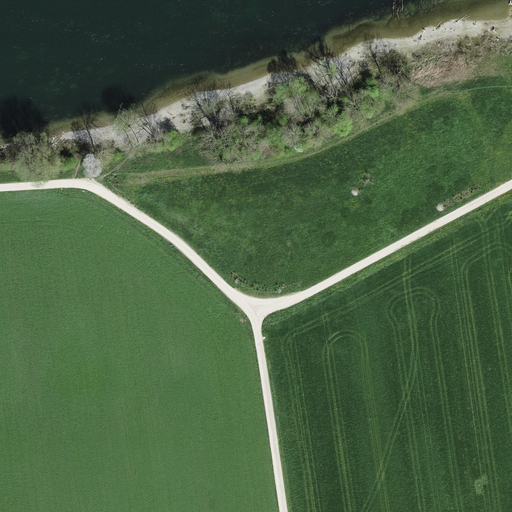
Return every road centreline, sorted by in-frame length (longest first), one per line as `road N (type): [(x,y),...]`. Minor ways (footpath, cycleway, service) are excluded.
road 1 (track): [(255,310),(309,294),(511,182)]
road 2 (track): [(88,184),(184,248),(255,310)]
road 3 (track): [(255,310),(284,511)]
